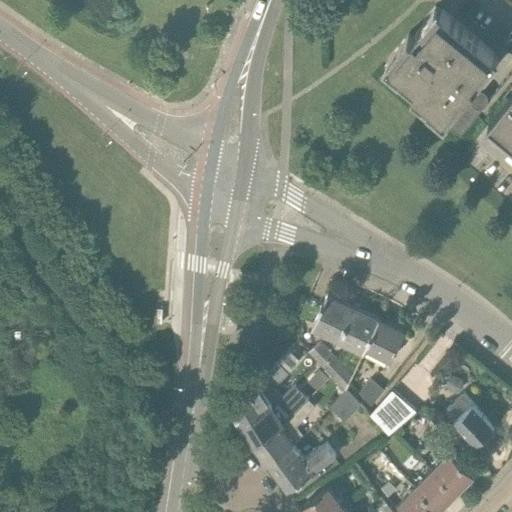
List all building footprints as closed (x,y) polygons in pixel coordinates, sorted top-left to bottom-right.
[(489,102),(472,88),(486,72),(482,68),(494,53),(443,10),(441,11),(435,6),(423,21),(424,22),(412,37),(409,34),(388,59),(390,60),(385,66),(400,79),(401,77),(416,89),(412,93),(429,106),(424,112),(439,125),(444,119),(462,134),(489,102)] [(511,95),(488,124),(511,143),(511,95)] [(312,326),(339,339),(355,306),(328,293),(312,326)] [(364,351),(366,348),(380,318),(355,306),(339,339),(364,351)] [(380,318),(366,348),(391,360),(405,330),(380,318)] [(325,366),(332,352),(320,339),(310,349),(325,366)] [(241,421),(282,396),(274,386),(297,362),(286,352),(232,407),(241,421)] [(346,387),(353,374),(332,352),(325,366),(346,387)] [(359,392),(371,405),(384,389),(371,378),(359,392)] [(393,386),(378,405),(390,415),(406,397),(393,386)] [(345,422),(361,403),(346,387),(330,406),(345,422)] [(495,425),(465,392),(446,408),(477,442),(495,425)] [(241,421),(254,443),(284,423),(296,411),(282,396),(241,421)] [(265,457),(268,462),(295,442),(302,438),(305,434),(302,430),(298,425),(309,414),(317,404),(313,401),(309,397),(296,411),(284,423),(254,443),(265,457)] [(303,453),(295,442),(268,462),(276,473),(288,489),(313,471),(313,472),(337,454),(326,440),(304,456),(303,453)] [(433,466),(458,491),(474,474),(449,450),(433,466)] [(441,508),(458,491),(433,466),(416,484),(441,508)] [(407,511),(437,511),(441,508),(416,484),(398,502),(407,511)] [(301,506),(305,511),(334,511),(343,505),(328,485),(301,506)]
